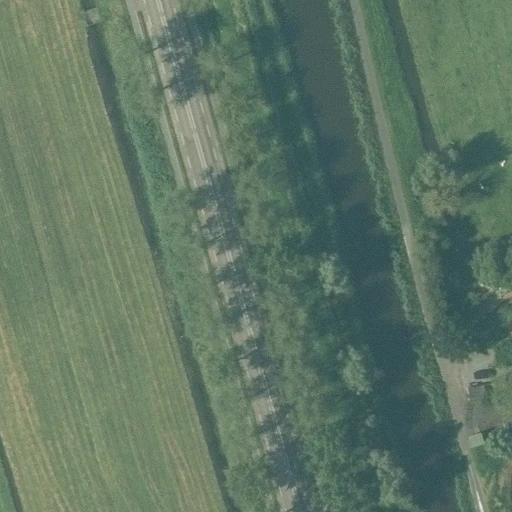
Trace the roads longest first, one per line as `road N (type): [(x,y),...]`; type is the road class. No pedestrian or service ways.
road 1 (primary): [(298,511),(154,0)]
road 2 (unclassified): [(464,449),(351,0)]
